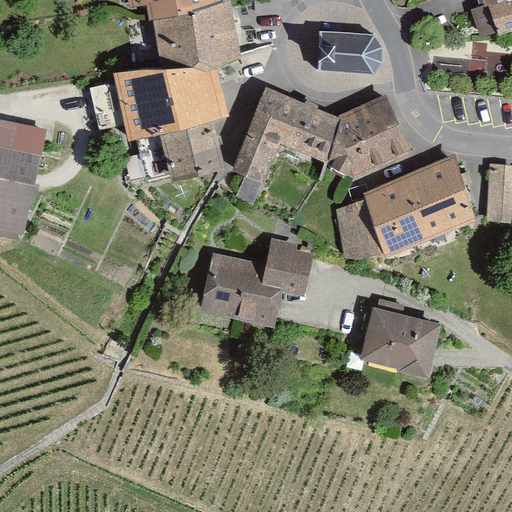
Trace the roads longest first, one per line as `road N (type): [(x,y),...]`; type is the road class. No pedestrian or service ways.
road 1 (residential): [(511,144),(447,138),(428,128),(402,76)]
road 2 (residential): [(269,70),(329,91),(402,76)]
